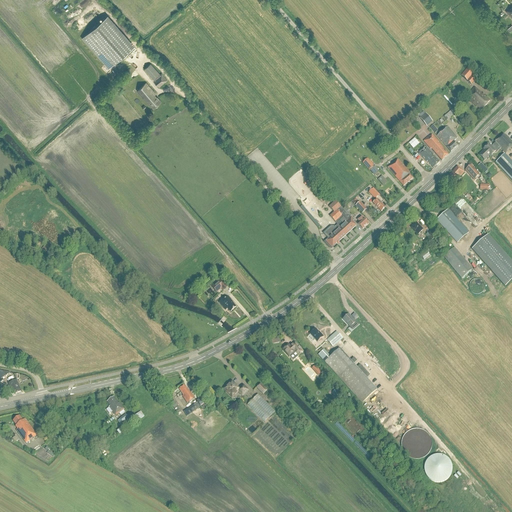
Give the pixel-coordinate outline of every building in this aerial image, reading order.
[(82,38),(108,68),(135,45),(108,15),(82,38)] [(84,21),(78,27),(83,31),(88,25),(84,21)] [(145,69),(152,79),(158,74),(151,64),(145,69)] [(461,76),(471,85),(478,78),(467,69),(461,76)] [(153,79),(159,86),(164,83),(163,82),(166,80),(167,80),(161,73),(153,79)] [(153,108),(161,102),(154,94),(155,94),(146,82),(136,90),(149,104),(150,105),(153,108)] [(482,111),(490,102),(475,88),(467,98),(482,111)] [(433,123),(426,114),(420,119),(427,128),(433,123)] [(450,153),(458,147),(454,142),(457,139),(448,128),(437,137),(450,153)] [(489,144),(485,148),(493,158),(494,157),(492,155),(496,152),(496,153),(501,149),(506,154),(511,148),(511,141),(507,136),(506,137),(503,134),(495,142),(496,143),(491,147),(489,144)] [(442,161),(448,156),(438,144),(438,143),(432,136),(430,138),(429,137),(424,142),(431,149),(442,161)] [(427,162),(434,169),(439,163),(433,156),(434,155),(426,147),(418,154),(426,163),(427,162)] [(257,152),(263,158),(267,155),(262,148),(257,152)] [(489,156),(490,157),(492,159),(493,158),(485,148),(484,149),(484,150),(479,155),(484,161),(489,156)] [(392,163),(397,158),(392,154),(387,159),(392,163)] [(496,163),(511,180),(511,162),(505,155),(497,162),(496,163)] [(367,159),(362,164),(369,171),(370,171),(374,167),(375,167),(368,160),(367,159)] [(388,168),(403,185),(404,186),(413,178),(409,175),(410,174),(410,173),(408,171),(405,167),(399,160),(395,163),(394,162),(388,168)] [(471,166),(465,171),(474,181),(480,176),(471,166)] [(449,176),(455,181),(458,177),(459,178),(464,173),(458,167),(449,176)] [(373,190),(369,194),(375,200),(379,196),(373,190)] [(381,213),(385,208),(377,200),(373,204),(381,213)] [(331,250),(337,244),(338,244),(338,243),(356,226),(352,222),(354,221),(351,218),(351,219),(348,217),(346,214),(349,210),(347,207),(343,211),(343,210),(342,210),(336,203),(335,202),(329,208),(334,213),(330,217),(338,226),(336,228),(335,227),(335,228),(331,228),(324,234),(329,240),(325,243),(331,250)] [(356,207),(362,214),(366,210),(360,203),(359,203),(358,202),(355,205),(356,206),(356,207)] [(462,202),(456,207),(459,211),(466,207),(462,202)] [(315,227),(320,223),(304,205),(299,209),(315,227)] [(457,244),(468,233),(448,210),(436,220),(457,244)] [(362,230),(368,225),(361,217),(357,221),(360,223),(358,225),(362,230)] [(418,227),(416,224),(411,228),(415,231),(414,232),(417,235),(423,231),(418,226),(418,227)] [(426,236),(431,241),(435,238),(430,232),(426,236)] [(505,287),(511,281),(511,262),(488,236),(472,250),(483,263),(505,287)] [(443,258),(461,280),(471,272),(453,250),(443,258)] [(222,280),(212,288),(214,290),(219,286),(221,289),(223,291),(228,287),(222,280)] [(469,291),(470,293),(472,295),(475,296),(477,296),(480,295),(482,293),(484,291),(484,289),(484,286),(483,284),(481,282),(479,281),(476,280),(473,281),(471,283),(469,285),(469,288),(469,291)] [(219,303),(221,306),(225,311),(227,309),(230,313),(236,308),(231,302),(228,298),(224,301),(223,300),(219,303)] [(350,329),(357,323),(353,318),(352,319),(349,315),(343,320),(350,329)] [(319,333),(316,329),(310,334),(317,343),(323,337),(320,333),(319,333)] [(336,332),(327,341),(333,348),(342,339),(336,332)] [(283,350),(289,356),(289,357),(293,361),(299,356),(303,352),(295,343),(290,347),(289,345),(283,350)] [(376,390),(367,379),(366,379),(370,376),(360,366),(357,368),(353,365),(357,362),(354,359),(351,362),(339,349),(330,357),(324,350),(318,355),(362,403),(376,390)] [(308,368),(305,371),(311,378),(314,375),(308,368)] [(0,382),(1,384),(4,381),(2,380),(6,377),(11,373),(0,371),(0,382)] [(11,382),(8,383),(11,390),(12,389),(15,395),(21,392),(16,381),(11,383),(11,382)] [(226,386),(223,390),(232,399),(238,393),(242,397),(246,393),(248,390),(246,388),(244,390),(241,387),(240,389),(232,381),(228,384),(229,385),(227,387),(226,386)] [(187,389),(185,386),(179,390),(183,396),(182,397),(187,404),(195,399),(191,392),(190,392),(188,389),(187,389)] [(337,400),(342,396),(337,390),(332,394),(337,400)] [(258,395),(247,406),(264,423),(275,412),(258,395)] [(187,417),(201,407),(203,411),(211,406),(204,397),(197,402),(198,403),(184,413),(187,417)] [(107,410),(106,410),(109,414),(112,412),(115,416),(119,413),(121,416),(125,413),(123,411),(124,410),(120,403),(118,404),(114,398),(107,403),(110,407),(109,408),(107,410)] [(144,417),(141,412),(135,416),(139,421),(144,417)] [(19,417),(13,422),(16,426),(15,427),(17,430),(16,431),(26,443),(37,435),(25,420),(23,421),(19,417)] [(415,459),(417,460),(418,459),(420,459),(421,459),(422,458),(424,458),(425,457),(426,456),(427,455),(428,454),(429,453),(429,451),(430,450),(430,449),(431,447),(431,446),(431,444),(431,443),(431,441),(430,440),(430,439),(429,437),(428,436),(427,435),(426,434),(425,433),(424,432),(423,431),(421,431),(420,430),(419,430),(417,430),(416,430),(414,430),(413,430),(411,431),(410,431),(409,432),(408,433),(406,434),(405,435),(404,436),(404,437),(403,438),(402,440),(402,441),(402,442),(401,444),(401,445),(401,447),(402,448),(402,450),(403,451),(403,452),(404,453),(405,455),(406,456),(407,456),(408,457),(410,458),(411,459),(412,459),(414,459),(415,459)] [(436,485),(439,485),(443,484),(446,483),(449,480),(451,477),(453,474),(453,470),(452,466),(450,463),(448,460),(445,458),(441,457),(438,456),(434,457),(430,459),(428,461),(425,464),(424,468),(424,472),(425,475),(426,479),(429,482),(432,484),(436,485)]
